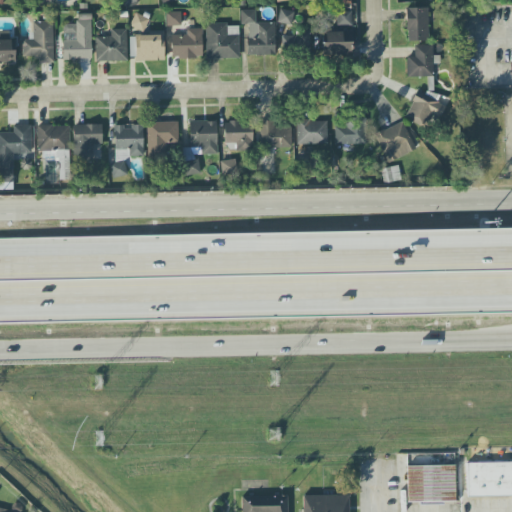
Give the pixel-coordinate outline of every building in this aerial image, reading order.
[(407,42),(429,41),(427,8),(405,9),(407,42)] [(294,11),(279,9),(278,23),(293,24),(294,11)] [(247,55),(273,56),(274,23),(256,23),(256,11),(241,10),(241,25),(247,25),(247,55)] [(351,26),(351,12),(336,11),(336,26),(351,26)] [(181,26),(180,12),(165,13),(166,26),(181,26)] [(149,20),(135,14),(130,25),(144,31),(149,20)] [(63,59),(91,59),(91,15),(77,15),(77,24),(63,24),(63,59)] [(54,63),(52,22),(31,22),(31,40),(21,40),(22,58),(39,58),(39,64),(54,63)] [(238,24),(205,25),(206,59),(239,59),(238,24)] [(95,62),(127,61),(126,29),(110,30),(111,37),(94,37),(95,62)] [(202,29),(186,29),(186,35),(171,35),(171,59),(202,58),(202,29)] [(164,60),(163,31),(149,32),(149,37),(129,37),(130,61),(164,60)] [(322,33),(323,56),(352,55),(352,32),(322,33)] [(282,33),(282,50),(309,51),(309,33),(282,33)] [(0,63),(15,64),(15,50),(11,50),(11,40),(0,40),(0,63)] [(407,57),(407,77),(432,77),(432,46),(414,45),(414,57),(407,57)] [(404,117),(423,126),(429,116),(438,121),(448,100),(427,90),(425,94),(417,90),(404,117)] [(334,145),(365,144),(364,118),(344,118),(344,126),(334,127),(334,145)] [(216,121),(189,122),(189,148),(182,148),(183,175),(198,175),(197,155),(217,154),(216,121)] [(260,149),(291,148),(290,125),(275,125),(275,121),(259,121),(260,149)] [(326,121),(296,121),(296,145),(327,144),(326,121)] [(415,149),(401,121),(373,136),(388,164),(415,149)] [(146,123),(147,158),(165,157),(165,145),(178,145),(177,122),(146,123)] [(223,122),(224,143),(235,143),(235,149),(252,149),(252,122),(223,122)] [(69,153),(69,125),(37,126),(38,154),(69,153)] [(92,159),(92,144),(102,144),(101,125),(73,125),(74,160),(92,159)] [(142,125),(127,126),(127,125),(113,126),(114,164),(110,164),(111,177),(126,177),(125,158),(143,157),(142,125)] [(0,133),(0,189),(13,190),(12,154),(21,154),(21,170),(31,170),(30,126),(13,126),(13,133),(0,133)] [(236,178),(236,160),(220,160),(221,179),(236,178)] [(60,175),(69,174),(68,164),(59,166),(60,175)] [(511,462),(466,463),(467,497),(511,496),(511,462)] [(407,503),(455,502),(455,466),(406,467),(407,503)] [(302,511),(348,511),(348,495),(302,496),(302,511)] [(241,497),(241,511),(287,511),(287,496),(241,497)]
